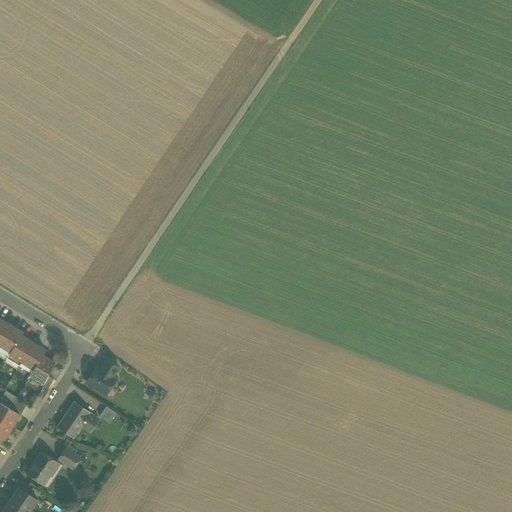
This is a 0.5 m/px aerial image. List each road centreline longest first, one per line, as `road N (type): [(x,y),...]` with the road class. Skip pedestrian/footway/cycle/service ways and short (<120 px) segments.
road 1 (track): [(82,350),(319,0)]
road 2 (residential): [(0,478),(82,350),(0,298)]
